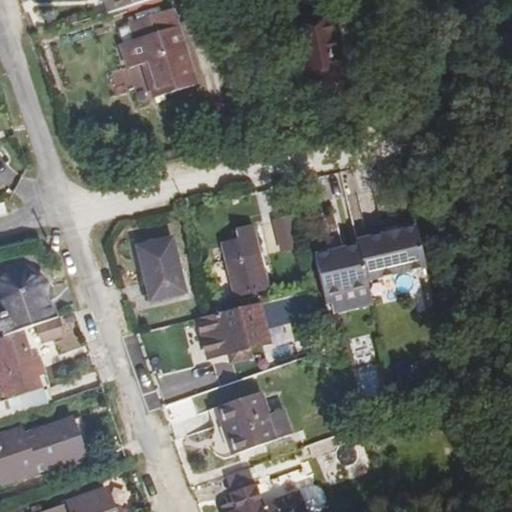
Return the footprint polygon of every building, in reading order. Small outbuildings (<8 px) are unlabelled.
[(104,1),(108,15),(155,1),(155,0),(96,0),(97,2),(104,1)] [(349,77),(332,11),(291,20),(307,87),(349,77)] [(193,88),(169,13),(127,27),(131,43),(118,47),(126,72),(140,67),(152,100),(193,88)] [(263,275),(250,215),(234,217),(234,227),(221,231),(233,282),(263,275)] [(357,248),(315,258),(325,298),(369,288),(368,283),(408,273),(426,269),(416,228),(356,243),(357,248)] [(181,287),(171,242),(137,250),(149,295),(181,287)] [(424,296),(418,271),(408,273),(414,298),(424,296)] [(251,290),(207,304),(196,308),(209,346),(226,340),(232,350),(249,342),(246,333),(264,327),(258,311),(308,294),(303,272),(251,290)] [(16,335),(56,320),(51,305),(46,300),(49,287),(41,276),(34,276),(22,281),(20,277),(10,279),(6,290),(13,316),(4,320),(7,328),(14,328),(16,335)] [(60,323),(42,330),(47,345),(67,338),(60,323)] [(0,386),(0,387),(0,386),(0,419),(25,411),(19,394),(44,385),(29,338),(0,348),(0,357),(3,357),(8,380),(0,382),(0,386)] [(25,411),(50,402),(44,385),(19,394),(25,411)] [(268,410),(258,387),(223,398),(233,430),(228,431),(234,448),(291,427),(283,406),(268,410)] [(82,431),(87,429),(82,414),(38,428),(30,431),(27,425),(0,434),(0,453),(11,484),(44,471),(42,464),(49,461),(51,465),(88,450),(82,431)] [(30,431),(38,428),(35,422),(27,425),(30,431)] [(94,448),(87,429),(82,431),(88,450),(94,448)] [(261,499),(246,461),(224,469),(237,503),(227,506),(229,511),(289,511),(325,499),(319,479),(261,499)] [(72,505),(74,511),(123,511),(123,510),(117,511),(116,511),(109,492),(72,505)]
